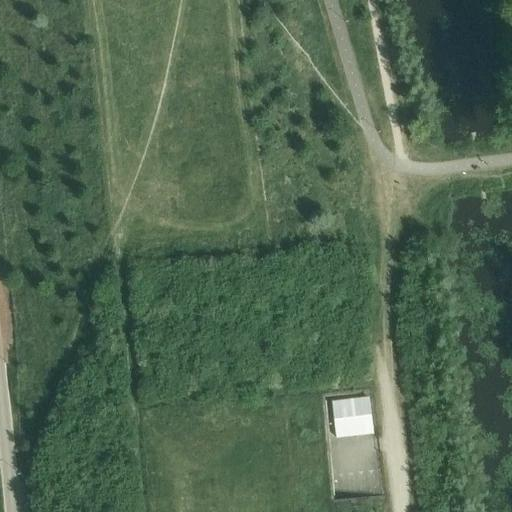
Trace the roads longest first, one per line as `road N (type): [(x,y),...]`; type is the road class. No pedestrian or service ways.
road 1 (motorway): [(285,511),(242,86),(226,0)]
road 2 (motorway): [(141,0),(194,511)]
road 3 (motorway): [(112,0),(164,511)]
road 4 (motorway): [(254,511),(203,0)]
